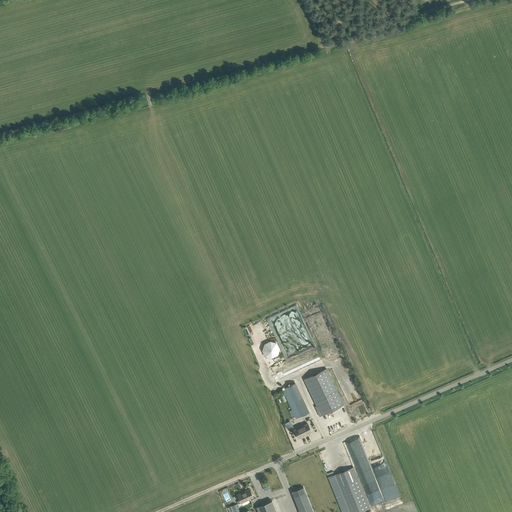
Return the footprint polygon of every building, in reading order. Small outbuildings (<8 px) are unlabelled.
[(270,340),(264,344),(262,350),(265,356),(272,358),(278,355),(280,349),(277,343),(270,340)] [(273,376),(276,382),(322,360),(319,354),(273,376)] [(343,405),(341,400),(325,369),(304,379),(320,410),(322,415),(343,405)] [(309,412),(295,383),(282,389),(296,418),(309,412)] [(285,423),(287,428),(293,425),(291,420),(285,423)] [(311,431),(309,427),(308,423),(294,430),(296,433),(295,434),(296,435),(296,434),(298,437),(311,431)] [(359,511),(370,508),(353,467),(351,462),(342,466),(344,470),(335,474),(328,477),(342,511),(359,511)] [(262,482),(265,490),(270,488),(267,480),(262,482)] [(313,511),(305,491),(303,487),(292,491),(300,511),(313,511)] [(383,494),(386,502),(400,496),(396,488),(383,494)] [(254,498),(252,493),(250,489),(238,495),(239,498),(238,498),(241,503),(254,498)] [(276,511),(272,501),(257,507),(258,511),(276,511)]
